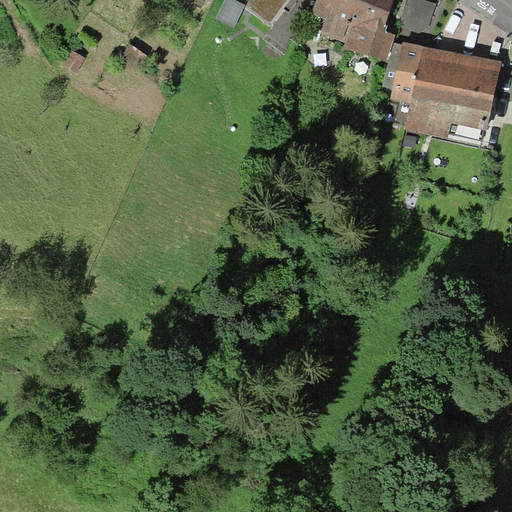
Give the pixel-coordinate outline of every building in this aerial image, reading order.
[(288,0),(225,0),(215,20),(231,28),(242,7),(268,28),(289,1),(288,0)] [(380,35),(392,0),(315,0),(306,25),(347,41),(344,51),(378,61),(385,37),(380,35)] [(425,29),(432,7),(411,0),(404,0),(397,28),(417,34),(425,29)] [(391,124),(404,127),(421,52),(421,51),(392,45),(379,98),(380,98),(380,95),(397,98),(391,124)] [(498,68),(421,52),(404,127),(479,143),(482,128),(485,129),(498,68)] [(63,67),(74,72),(80,62),(70,56),(63,67)] [(160,414),(163,408),(169,396),(179,379),(128,354),(120,373),(135,381),(126,400),(160,414)] [(185,405),(169,396),(163,408),(179,416),(185,405)]
